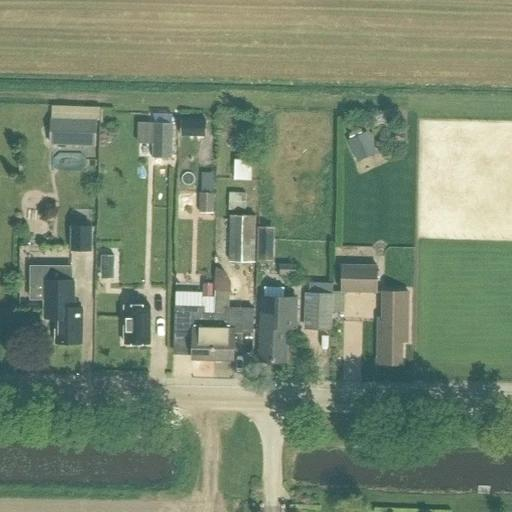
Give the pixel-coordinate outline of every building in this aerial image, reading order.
[(207,120),(182,119),(182,135),(206,136),(207,120)] [(52,120),(51,144),(95,146),(96,121),(59,120),(52,120)] [(154,157),(171,158),(172,124),(155,124),(154,157)] [(369,131),(350,140),(357,156),(376,147),(369,131)] [(235,159),(234,180),(251,180),(251,160),(235,159)] [(218,193),(204,193),(199,193),(199,213),(213,213),(217,213),(218,193)] [(253,262),(255,216),(232,215),(230,261),(253,262)] [(271,262),(272,225),(258,225),(257,262),(271,262)] [(92,250),(92,227),(72,226),(72,250),(92,250)] [(115,256),(101,256),(101,279),(115,279),(115,256)] [(296,264),(280,264),(280,275),(296,275),(296,264)] [(377,293),(377,265),(340,264),(340,292),(377,293)] [(214,314),(213,359),(233,359),(233,333),(253,333),(253,309),(228,308),(229,282),(224,271),(215,266),(215,283),(214,296),(214,314)] [(44,280),(44,309),(44,318),(56,318),(56,343),(82,343),(82,308),(74,308),(74,281),(44,280)] [(204,283),(204,296),(214,296),(215,283),(204,283)] [(331,330),(333,293),(309,292),(307,329),(331,330)] [(407,342),(408,292),(382,292),(381,318),(378,318),(377,357),(383,358),(383,364),(402,365),(402,342),(407,342)] [(294,328),(295,303),(284,303),(284,298),(263,298),(261,361),(285,361),(285,328),(294,328)] [(125,344),(151,344),(151,306),(125,306),(125,344)] [(213,359),(214,314),(203,314),(203,307),(175,306),(174,331),(193,332),(192,358),(213,359)]
